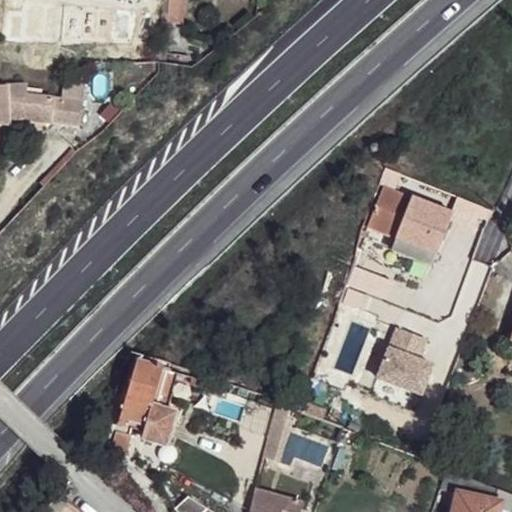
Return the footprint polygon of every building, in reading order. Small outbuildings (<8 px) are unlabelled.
[(178,0),(163,0),(160,60),(173,62),(180,22),(183,23),(184,6),(179,6),(178,0)] [(72,82),(62,86),(62,97),(82,100),(83,84),(72,82)] [(0,87),(0,125),(8,125),(8,109),(8,87),(0,87)] [(27,88),(8,87),(8,109),(80,118),(82,100),(62,97),(40,95),(27,94),(27,88)] [(405,196),(382,187),(377,209),(402,225),(410,208),(402,204),(405,196)] [(430,265),(450,212),(413,198),(410,208),(402,225),(392,251),(430,265)] [(465,198),(455,219),(475,228),(484,206),(465,198)] [(162,366),(138,359),(127,399),(151,405),(162,366)] [(167,443),(176,412),(151,405),(127,399),(120,422),(132,425),(144,427),(142,435),(167,443)] [(127,442),(129,435),(117,431),(116,439),(127,442)] [(511,511),(511,492),(493,486),(466,477),(464,490),(501,499),(498,511),(511,511)] [(297,511),(302,497),(254,485),(246,511),(297,511)] [(464,490),(458,489),(452,511),(498,511),(501,499),(464,490)] [(218,511),(191,494),(178,507),(182,511),(218,511)]
